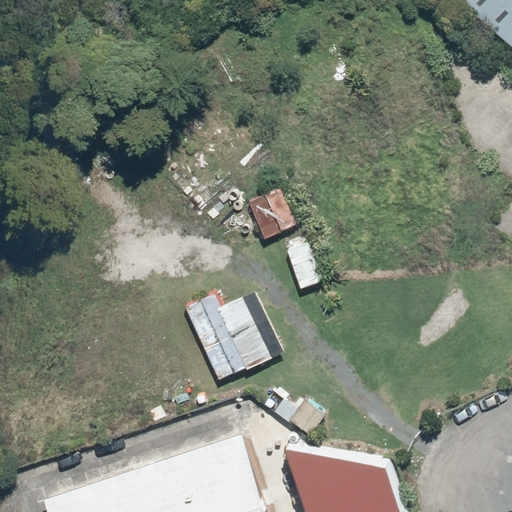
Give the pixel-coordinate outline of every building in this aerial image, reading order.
[(511,0),(464,0),(511,40),(511,0)] [(221,305),(212,285),(186,300),(221,377),(275,353),(262,324),(268,322),(259,301),(249,306),(244,295),(221,305)] [(310,430),(323,410),(303,396),(298,403),(285,393),(273,408),(288,419),(279,431),(306,450),(318,434),(310,430)] [(271,511),(245,430),(50,495),(56,511),(271,511)] [(389,511),(378,478),(321,497),(325,511),(389,511)]
